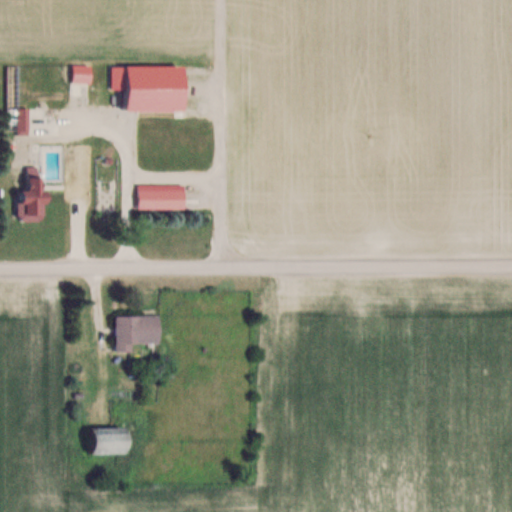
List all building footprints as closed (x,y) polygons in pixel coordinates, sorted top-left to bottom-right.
[(30,135),(30,108),(18,108),(18,135),(30,135)] [(28,190),(21,190),(21,220),(45,220),(45,167),(28,167),(28,190)] [(186,184),(139,184),(139,208),(186,208),(186,184)] [(116,315),(116,352),(134,351),(134,342),(161,342),(161,315),(116,315)] [(131,427),(92,427),(92,454),(131,454),(131,427)]
